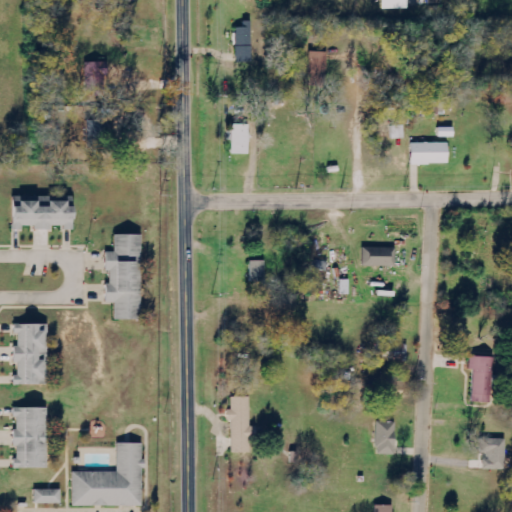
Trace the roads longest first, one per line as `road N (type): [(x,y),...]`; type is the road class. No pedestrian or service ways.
road 1 (secondary): [(186,0),(193,511)]
road 2 (residential): [(511,194),(191,197)]
road 3 (residential): [(418,511),(423,194)]
road 4 (residential): [(0,303),(64,301),(74,292),(75,272),(53,258),(0,257)]
